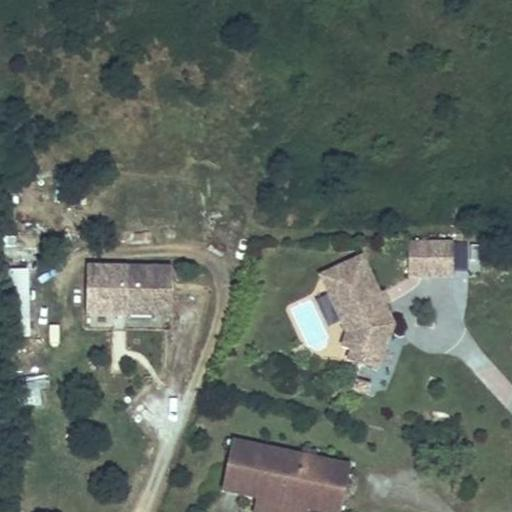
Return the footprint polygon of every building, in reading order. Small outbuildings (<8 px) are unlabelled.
[(454,247),(409,246),(408,281),(454,282),(454,247)] [(384,348),(390,332),(381,312),(376,301),(358,262),(317,281),(344,339),(339,352),(348,355),(362,361),(370,343),(384,348)] [(7,278),(18,306),(32,300),(21,272),(7,278)] [(169,275),(99,274),(99,321),(153,322),(153,297),(169,297),(169,275)] [(169,297),(153,297),(153,322),(169,322),(169,297)] [(381,298),(376,301),(381,312),(386,309),(381,298)] [(372,377),(384,348),(370,343),(362,361),(348,355),(344,365),(372,377)] [(229,446),(218,496),(252,503),(293,511),(337,511),(346,472),(229,446)] [(293,511),(252,503),(250,511),(293,511)]
